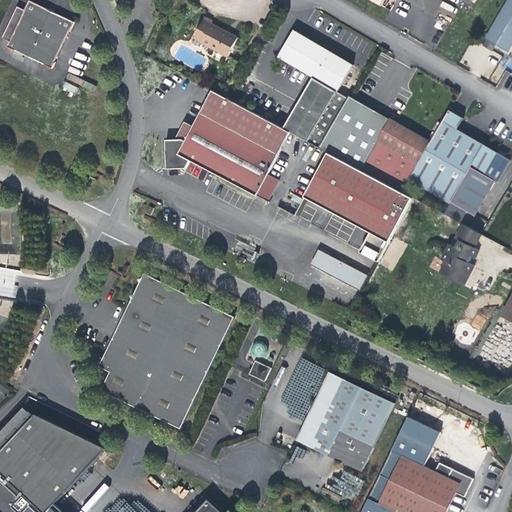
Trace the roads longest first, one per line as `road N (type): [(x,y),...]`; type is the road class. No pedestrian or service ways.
road 1 (residential): [(106,221),(511,416)]
road 2 (residential): [(254,466),(223,476),(54,393),(40,360),(106,221)]
road 3 (residential): [(106,221),(136,129),(126,73),(97,0)]
road 4 (residential): [(511,106),(324,0)]
